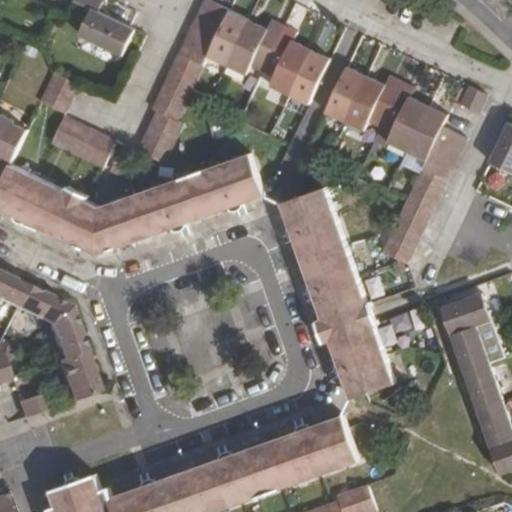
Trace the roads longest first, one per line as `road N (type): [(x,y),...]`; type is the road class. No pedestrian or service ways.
road 1 (residential): [(158,427),(187,431),(281,398),(294,381),(295,360),(250,253),(226,254),(118,299)]
road 2 (residential): [(511,90),(329,0)]
road 3 (unclassified): [(31,511),(29,484),(45,468),(158,427)]
road 4 (residential): [(118,299),(115,319),(158,427)]
road 5 (residential): [(511,92),(452,210)]
road 6 (residential): [(0,243),(118,299)]
